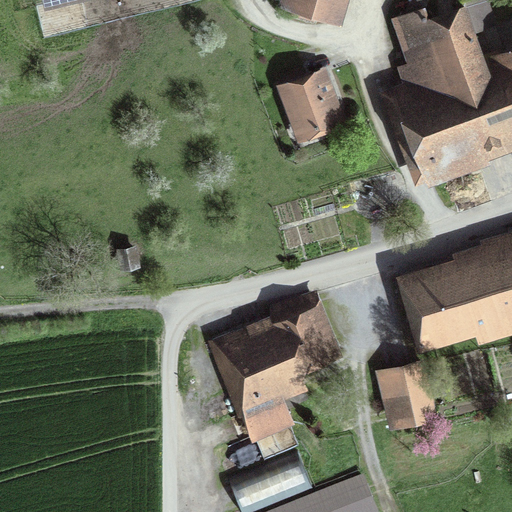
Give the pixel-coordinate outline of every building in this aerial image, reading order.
[(44,0),(48,14),(111,0),(44,0)] [(290,0),(287,15),(338,28),(344,0),(290,0)] [(424,4),(425,0),(412,0),(409,10),(397,16),(412,60),(400,64),(409,84),(395,91),(424,163),(511,131),(511,56),(486,65),(471,22),(492,16),(485,0),(463,0),(465,4),(428,17),(424,4)] [(281,93),(305,153),(351,135),(328,75),(281,93)] [(404,284),(427,359),(483,341),(486,351),(511,343),(511,242),(457,259),(460,267),(404,284)] [(275,327),(215,350),(247,437),(297,419),(282,377),(329,360),(305,295),(269,309),(275,327)] [(382,380),(396,438),(441,427),(427,369),(382,380)] [(358,475),(265,511),(371,511),(373,511),(358,475)]
